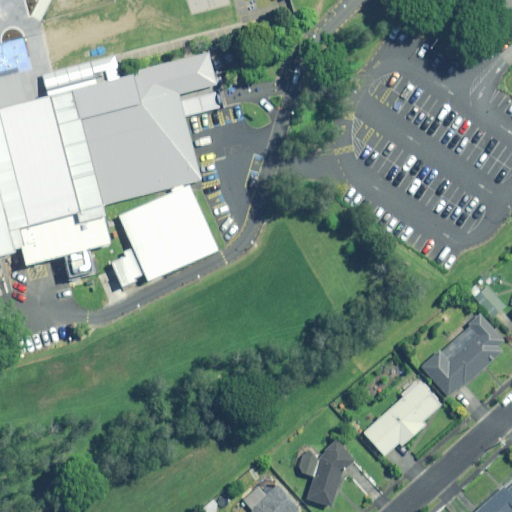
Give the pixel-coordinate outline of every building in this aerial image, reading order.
[(271,23),(267,8),(249,13),(253,28),(271,23)] [(0,272),(6,271),(2,254),(29,247),(32,259),(119,238),(110,202),(206,178),(190,113),(224,105),(211,56),(0,107),(0,272)] [(208,250),(188,196),(116,223),(137,277),(208,250)] [(505,308),(489,288),(476,299),(492,319),(505,308)] [(464,389),(503,354),(497,346),(503,341),(481,316),(423,368),(449,397),(461,386),(464,389)] [(441,406),(420,383),(364,433),(385,456),(399,443),(402,446),(425,425),(422,422),(441,406)] [(355,459),(336,443),(319,462),(305,457),(300,472),(316,478),(308,500),(331,508),(343,474),(355,459)] [(297,511),(279,487),(275,491),(267,481),(243,499),(252,511),(297,511)] [(511,511),(511,481),(508,485),(504,488),(503,487),(475,511),(511,511)] [(221,511),(212,500),(201,508),(203,511),(221,511)]
